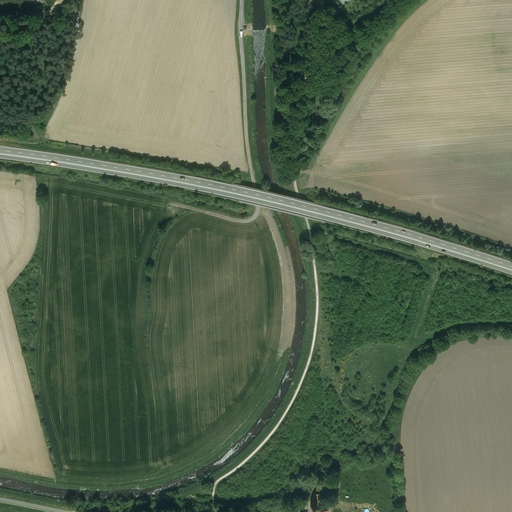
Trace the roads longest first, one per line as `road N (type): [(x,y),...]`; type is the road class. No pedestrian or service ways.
road 1 (trunk): [(0,156),(316,213),(511,271)]
road 2 (trunk): [(511,264),(237,189),(0,150)]
road 3 (track): [(241,0),(256,215),(244,221),(179,205)]
road 4 (track): [(308,51),(294,167),(306,226)]
